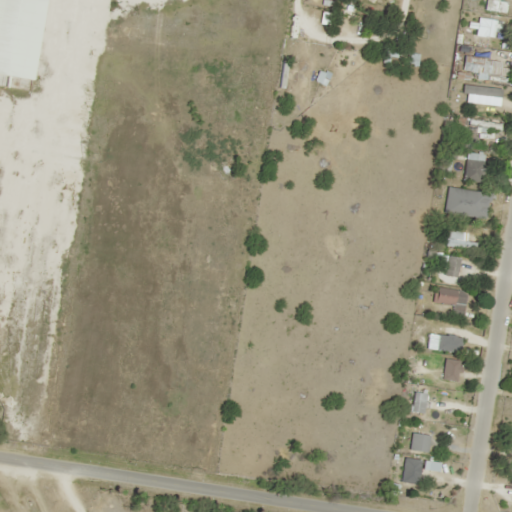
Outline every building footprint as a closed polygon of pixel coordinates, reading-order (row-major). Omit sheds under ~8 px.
[(0,0),(0,86),(31,91),(43,0),(0,0)] [(498,23),(480,16),(472,38),(489,45),(498,23)] [(417,51),(398,52),(399,66),(418,65),(417,51)] [(500,56),(464,51),(463,59),(500,64),(500,56)] [(277,85),(282,87),(288,63),(283,61),(277,85)] [(500,88),(463,85),(462,101),(499,104),(500,88)] [(484,154),(465,152),(462,180),(481,182),(484,154)] [(475,242),(464,240),(466,233),(446,229),(443,245),(473,251),(475,242)] [(459,258),(446,255),(442,275),(455,277),(459,258)] [(463,291),(453,290),(452,312),(463,313),(463,291)] [(432,392),(423,392),(421,411),(430,412),(432,392)] [(409,468),(408,478),(444,482),(446,463),(415,460),(414,469),(409,468)]
